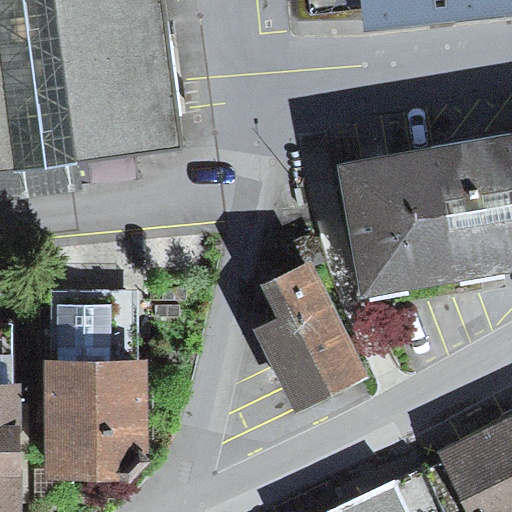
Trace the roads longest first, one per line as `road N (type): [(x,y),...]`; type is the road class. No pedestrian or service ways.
road 1 (residential): [(195,511),(511,352)]
road 2 (residential): [(511,60),(298,88),(261,122),(255,192)]
road 3 (residential): [(255,192),(177,511)]
road 4 (residential): [(0,223),(255,192)]
